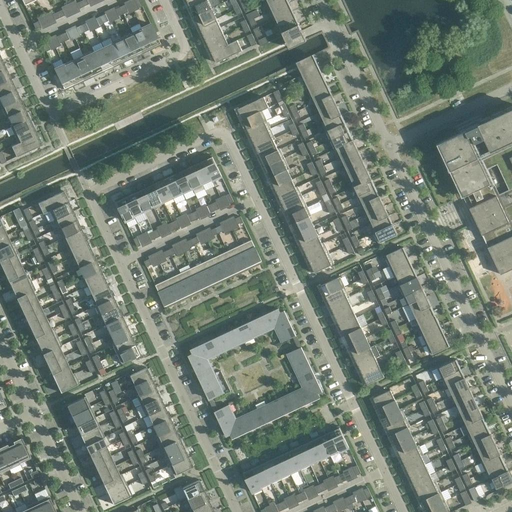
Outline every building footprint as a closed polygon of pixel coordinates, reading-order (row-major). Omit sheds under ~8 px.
[(138,8),(142,6),(139,0),(134,0),(135,0),(138,8)] [(210,0),(206,0),(191,7),(190,7),(189,8),(192,13),(193,12),(195,16),(212,8),(212,9),(214,8),(210,0)] [(249,7),(246,0),(241,3),(244,9),(249,7)] [(288,3),(287,0),(271,0),(268,2),(272,10),(288,3)] [(292,11),(288,3),(272,10),(276,19),(292,11)] [(212,8),(195,16),(195,17),(194,18),(196,23),(197,22),(200,27),(217,19),(212,9),(212,8)] [(302,31),(292,11),(276,19),(287,43),(290,49),(307,41),(304,35),(302,31)] [(221,27),(217,19),(200,27),(203,35),(204,35),(221,27)] [(160,45),(150,24),(141,28),(151,48),(152,47),(153,48),(160,45)] [(224,35),(221,27),(204,35),(203,35),(202,36),(205,41),(206,40),(208,44),(225,36),(224,35)] [(262,35),(258,27),(253,30),(257,38),(262,35)] [(151,48),(141,28),(132,33),(141,54),(147,51),(147,50),(151,48)] [(141,54),(132,33),(122,37),(131,57),(135,55),(136,56),(141,54)] [(227,34),(224,35),(225,36),(208,44),(212,53),(225,47),(229,45),(229,44),(231,43),(227,34)] [(131,57),(122,37),(112,42),(112,43),(113,43),(122,63),(128,60),(127,59),(131,57)] [(266,37),(258,41),(261,46),(269,43),(266,37)] [(237,40),(231,43),(229,44),(229,45),(225,47),(229,56),(236,53),(236,54),(242,51),(237,40)] [(113,43),(112,43),(103,48),(111,66),(115,64),(116,66),(122,63),(113,43)] [(229,56),(225,47),(212,53),(217,63),(220,61),(229,56)] [(111,66),(103,48),(93,52),(102,72),(108,69),(107,68),(111,66)] [(93,52),(93,51),(83,55),(92,75),(96,73),(97,75),(102,72),(93,52)] [(92,75),(83,55),(73,60),(83,81),(89,78),(88,77),(92,75)] [(299,67),(301,72),(305,81),(321,73),(317,65),(318,64),(316,59),(313,55),(296,63),(299,67)] [(83,81),(73,60),(63,65),(72,84),(76,82),(77,84),(83,81)] [(72,84),(63,65),(54,69),(64,90),(72,86),(71,85),(72,84)] [(0,71),(0,83),(11,78),(6,69),(0,71)] [(327,84),(321,73),(305,81),(310,91),(310,92),(327,84)] [(0,96),(16,89),(11,78),(0,83),(0,96)] [(332,95),(327,84),(310,92),(310,91),(308,92),(313,104),(316,103),(315,103),(332,95)] [(18,93),(16,89),(0,96),(0,105),(1,107),(20,98),(21,98),(19,93),(18,93)] [(336,104),(332,95),(315,103),(316,103),(320,112),(336,105),(336,104)] [(269,108),(264,97),(258,100),(251,103),(256,113),(262,110),(262,111),(269,108)] [(20,98),(1,107),(6,118),(8,117),(25,109),(24,107),(26,107),(24,102),(22,103),(20,98)] [(256,113),(251,103),(248,105),(248,104),(238,109),(243,119),(256,113)] [(280,106),(283,112),(288,110),(285,103),(280,106)] [(298,111),(294,104),(289,107),(293,113),(298,111)] [(336,104),(336,105),(320,112),(324,122),(341,114),(336,104)] [(511,108),(478,125),(479,125),(467,131),(466,130),(436,144),(461,197),(467,195),(479,220),(476,221),(501,274),(511,269),(511,108)] [(27,113),(25,109),(8,117),(12,125),(29,117),(29,118),(30,117),(28,112),(27,113)] [(262,110),(256,113),(243,119),(247,129),(248,129),(267,120),(262,111),(262,110)] [(345,123),(341,114),(324,122),(322,123),(326,132),(345,123)] [(29,117),(12,125),(10,126),(14,135),(33,126),(34,126),(32,121),(31,121),(29,118),(29,117)] [(271,129),(267,120),(248,129),(247,129),(246,129),(249,134),(250,134),(252,138),(271,129)] [(349,132),(345,123),(326,132),(330,140),(349,132)] [(299,126),(302,133),(307,130),(303,124),(299,126)] [(14,135),(18,143),(24,141),(37,135),(33,126),(14,135)] [(276,139),(271,129),(252,138),(256,147),(273,139),(273,140),(276,139)] [(353,140),(349,132),(330,140),(335,150),(337,149),(336,148),(353,140)] [(42,145),(37,135),(24,141),(29,150),(38,146),(39,146),(42,145)] [(273,139),(256,147),(257,149),(255,149),(257,154),(259,153),(261,158),(278,150),(278,149),(273,140),(273,139)] [(358,150),(353,140),(336,148),(337,149),(341,158),(358,150)] [(29,150),(24,141),(18,143),(11,146),(16,157),(22,154),(29,150)] [(312,141),(307,143),(310,150),(315,148),(312,141)] [(280,148),(278,149),(278,150),(261,158),(260,158),(262,163),(263,163),(265,167),(284,158),(280,148)] [(308,154),(305,148),(300,150),(304,157),(308,154)] [(363,160),(358,150),(341,158),(346,168),(363,160)] [(222,176),(212,155),(204,159),(205,160),(204,161),(213,180),(222,176)] [(290,169),(284,158),(265,167),(266,168),(264,169),(267,173),(268,173),(270,178),(287,170),(290,169)] [(367,169),(363,160),(346,168),(350,177),(367,169)] [(213,180),(204,161),(200,163),(199,161),(193,164),(203,185),(213,180)] [(307,164),(310,171),(315,169),(312,162),(307,164)] [(204,188),(203,185),(193,164),(187,167),(188,168),(184,170),(193,190),(195,193),(204,188)] [(326,173),(323,166),(318,168),(322,175),(326,173)] [(372,179),(367,169),(350,177),(354,186),(355,187),(372,179)] [(193,190),(184,170),(180,172),(179,170),(174,173),(183,193),(182,193),(183,194),(193,190)] [(270,178),(275,187),(292,179),(287,170),(270,178)] [(183,193),(174,173),(168,176),(168,177),(164,179),(173,197),(182,193),(183,193)] [(173,197),(164,179),(160,181),(160,180),(154,182),(163,202),(164,202),(173,197)] [(296,187),(292,179),(275,187),(274,188),(276,193),(277,192),(279,196),(296,188),(296,187)] [(376,188),(372,179),(355,187),(354,186),(352,187),(357,197),(376,188)] [(163,202),(154,182),(148,185),(149,186),(145,188),(153,207),(154,208),(164,203),(164,202),(163,202)] [(336,192),(332,185),(327,188),(331,194),(336,192)] [(298,186),(296,187),(296,188),(279,196),(283,205),(302,196),(298,186)] [(327,194),(323,186),(318,188),(322,196),(327,194)] [(153,207),(145,188),(141,190),(140,189),(134,191),(144,211),(153,207)] [(380,196),(376,188),(357,197),(361,206),(363,205),(363,204),(380,196)] [(68,201),(63,191),(53,196),(54,196),(51,197),(55,207),(68,201)] [(144,211),(134,191),(129,194),(129,196),(125,197),(135,217),(145,212),(144,211)] [(307,206),(302,196),(283,205),(284,206),(282,206),(284,211),(286,211),(288,215),(307,206)] [(385,207),(380,196),(363,204),(363,205),(367,214),(384,206),(384,207),(385,207)] [(55,207),(51,197),(44,200),(38,203),(43,214),(49,211),(49,210),(55,207)] [(123,197),(116,200),(126,221),(135,217),(125,197),(124,198),(123,197)] [(338,197),(333,199),(336,206),(341,204),(338,197)] [(73,211),(68,201),(55,207),(49,210),(49,211),(54,220),(56,219),(73,211)] [(312,216),(307,206),(288,215),(292,224),(309,216),(309,217),(312,216)] [(367,214),(371,223),(372,224),(388,216),(384,207),(384,206),(367,214)] [(75,215),(73,211),(56,219),(60,228),(77,220),(78,219),(76,214),(75,215)] [(346,215),(342,218),(345,224),(350,222),(346,215)] [(309,216),(292,224),(297,234),(314,226),(309,217),(309,216)] [(392,224),(388,216),(372,224),(371,223),(369,224),(374,233),(392,224)] [(21,217),(17,219),(21,227),(26,225),(21,217)] [(333,220),(336,227),(341,224),(338,218),(333,220)] [(77,220),(60,228),(58,229),(63,239),(65,238),(64,237),(81,229),(77,220)] [(393,223),(392,224),(374,233),(378,243),(379,243),(383,241),(398,234),(393,223)] [(318,235),(314,226),(297,234),(301,243),(318,235)] [(84,234),(81,229),(64,237),(65,238),(63,239),(67,249),(69,248),(86,240),(86,239),(87,238),(85,233),(84,234)] [(10,242),(7,234),(0,237),(0,247),(11,243),(10,242)] [(322,243),(318,235),(301,243),(302,245),(300,245),(302,250),(304,249),(305,252),(322,244),(322,243)] [(350,244),(347,237),(342,239),(346,246),(350,244)] [(88,244),(86,240),(69,248),(73,257),(90,249),(91,249),(92,248),(90,244),(88,244)] [(262,263),(252,240),(239,246),(250,269),(258,265),(257,264),(260,262),(261,264),(262,263)] [(13,241),(10,242),(11,243),(0,247),(0,261),(16,254),(18,253),(13,241)] [(324,242),(322,243),(322,244),(305,252),(310,263),(329,254),(324,242)] [(354,252),(350,244),(346,246),(349,254),(354,252)] [(250,269),(239,246),(227,251),(238,274),(246,271),(245,269),(248,268),(249,269),(250,269)] [(32,250),(35,256),(40,254),(37,247),(32,250)] [(384,256),(389,266),(408,258),(409,258),(404,247),(384,256)] [(90,249),(73,257),(79,267),(96,259),(95,258),(96,258),(94,253),(93,254),(91,249),(90,249)] [(238,274),(227,251),(215,257),(226,280),(234,276),(233,275),(236,273),(237,275),(238,274)] [(0,261),(0,262),(4,270),(4,271),(20,263),(16,254),(0,261)] [(43,261),(40,254),(35,256),(38,263),(43,261)] [(334,264),(329,254),(310,263),(311,264),(309,265),(312,273),(314,272),(315,273),(334,264)] [(226,280),(215,257),(204,262),(214,285),(222,282),(221,280),(224,279),(225,280),(226,280)] [(408,258),(389,266),(395,278),(397,277),(396,276),(413,268),(408,258)] [(100,269),(96,259),(79,267),(83,277),(100,269)] [(214,285),(204,262),(192,268),(202,291),(210,287),(209,286),(212,285),(213,286),(214,285)] [(25,272),(20,263),(4,271),(4,270),(3,271),(8,281),(25,273),(25,272)] [(202,291),(192,268),(180,274),(190,297),(198,293),(197,292),(200,290),(201,292),(202,291)] [(417,277),(413,268),(396,276),(397,277),(400,284),(400,285),(417,277)] [(102,273),(100,269),(83,277),(81,278),(85,288),(87,286),(104,278),(106,278),(103,273),(102,273)] [(366,277),(363,270),(358,273),(361,279),(366,277)] [(27,271),(25,272),(25,273),(8,281),(12,290),(31,281),(27,271)] [(190,297),(180,274),(168,279),(178,302),(186,299),(185,297),(189,296),(189,297),(190,297)] [(325,295),(326,296),(345,287),(340,277),(321,286),(322,287),(320,288),(323,296),(325,295)] [(422,287),(417,277),(400,285),(400,284),(398,285),(403,296),(422,288),(422,287)] [(87,286),(91,294),(108,286),(104,278),(87,286)] [(178,302),(168,279),(155,285),(166,308),(174,304),(173,303),(177,301),(177,303),(178,302)] [(35,290),(31,281),(12,290),(16,298),(33,290),(33,291),(35,290)] [(49,287),(52,293),(57,291),(54,284),(49,287)] [(110,291),(108,286),(91,294),(96,305),(113,297),(113,296),(114,295),(112,291),(110,291)] [(350,297),(345,287),(326,296),(330,305),(330,306),(347,298),(350,297)] [(422,287),(422,288),(403,296),(408,306),(410,305),(410,304),(427,296),(422,287)] [(33,290),(16,298),(21,309),(21,308),(38,300),(33,291),(33,290)] [(60,298),(57,291),(52,293),(55,300),(60,298)] [(433,311),(427,296),(410,304),(410,305),(416,319),(433,311)] [(115,302),(113,297),(96,305),(94,306),(98,315),(101,314),(100,314),(117,306),(119,306),(116,301),(115,302)] [(351,306),(347,298),(330,306),(330,305),(329,306),(331,311),(333,310),(334,314),(351,306)] [(42,310),(38,300),(21,308),(25,317),(25,318),(42,310)] [(58,306),(61,313),(66,310),(63,304),(58,306)] [(100,314),(101,314),(105,325),(122,317),(122,315),(123,315),(121,310),(120,311),(117,306),(100,314)] [(356,317),(351,306),(334,314),(339,325),(356,317)] [(279,308),(254,320),(261,334),(275,327),(280,312),(279,308)] [(47,319),(42,310),(25,318),(30,327),(47,319)] [(69,317),(66,310),(61,313),(65,319),(69,317)] [(296,335),(284,311),(280,312),(275,327),(282,341),(281,342),(296,335)] [(440,326),(433,311),(416,319),(423,332),(423,333),(440,325),(440,326)] [(127,326),(122,317),(105,325),(110,334),(127,326)] [(361,328),(356,317),(339,325),(340,326),(339,327),(341,332),(342,331),(344,336),(361,328)] [(388,324),(385,317),(380,319),(383,326),(388,324)] [(51,328),(47,319),(30,327),(34,337),(51,329),(51,328)] [(261,334),(254,320),(235,329),(241,343),(261,334)] [(391,322),(394,329),(399,327),(396,320),(391,322)] [(423,333),(423,332),(421,333),(426,345),(445,336),(444,335),(440,326),(440,325),(423,333)] [(131,336),(127,326),(110,334),(114,344),(131,336)] [(53,327),(51,328),(51,329),(34,337),(38,346),(57,337),(53,327)] [(402,333),(399,327),(394,329),(397,336),(402,333)] [(366,338),(361,328),(344,336),(349,345),(366,338)] [(241,343),(235,329),(215,338),(222,352),(241,343)] [(386,332),(389,339),(394,336),(391,330),(386,332)] [(445,335),(444,335),(445,336),(426,345),(431,355),(450,346),(445,335)] [(135,345),(131,336),(114,344),(118,353),(135,345)] [(62,346),(57,337),(38,346),(42,354),(59,346),(60,347),(62,346)] [(222,352),(215,338),(191,350),(193,354),(208,359),(222,352)] [(371,347),(366,338),(349,345),(354,355),(371,347)] [(75,343),(79,349),(83,347),(80,340),(75,343)] [(136,346),(135,345),(118,353),(123,363),(140,355),(140,354),(142,353),(138,345),(136,346)] [(59,346),(42,354),(47,364),(64,356),(60,347),(59,346)] [(87,353),(83,347),(79,349),(82,356),(87,353)] [(311,367),(302,347),(287,354),(287,355),(288,354),(297,374),(311,367)] [(376,358),(371,347),(354,355),(354,356),(353,357),(355,362),(356,361),(359,366),(376,358)] [(208,359),(193,354),(189,355),(200,380),(214,373),(208,359)] [(68,366),(64,356),(47,364),(51,374),(68,366)] [(380,367),(376,358),(359,366),(363,375),(380,367)] [(437,368),(442,379),(460,370),(461,370),(456,359),(437,368)] [(72,374),(68,366),(51,374),(55,382),(72,374)] [(322,391),(311,367),(297,374),(303,388),(318,393),(322,391)] [(384,377),(380,367),(363,375),(363,376),(361,376),(365,385),(367,384),(367,385),(384,377)] [(147,369),(146,368),(129,376),(134,386),(151,378),(151,377),(153,376),(149,368),(147,369)] [(460,370),(442,379),(446,388),(448,387),(448,386),(464,378),(461,370),(460,370)] [(74,373),(72,374),(55,382),(60,392),(79,384),(74,373)] [(223,393),(214,373),(200,380),(209,400),(224,393),(224,392),(223,393)] [(156,388),(151,378),(134,386),(138,395),(139,396),(156,388)] [(469,388),(464,378),(448,386),(448,387),(453,396),(469,388)] [(157,391),(156,388),(139,396),(138,395),(136,396),(141,406),(143,405),(143,404),(160,396),(160,397),(161,396),(159,391),(157,391)] [(318,393),(303,388),(289,394),(296,409),(320,397),(318,393)] [(474,398),(469,388),(453,396),(457,406),(474,398)] [(422,396),(419,389),(414,392),(417,398),(422,396)] [(378,407),(378,408),(395,400),(391,390),(374,398),(374,399),(372,400),(376,408),(378,407)] [(296,409),(289,394),(270,404),(276,418),(296,409)] [(85,396),(85,397),(66,405),(71,416),(72,416),(71,415),(90,406),(85,396)] [(143,404),(143,405),(141,406),(146,417),(148,416),(148,415),(165,407),(160,397),(160,396),(143,404)] [(427,400),(430,406),(435,404),(432,397),(427,400)] [(478,407),(474,398),(457,406),(462,415),(478,407)] [(400,409),(395,400),(378,408),(383,418),(400,410),(400,409)] [(419,403),(422,410),(427,408),(424,401),(419,403)] [(276,418),(270,404),(250,413),(257,427),(276,418)] [(438,411),(435,404),(430,406),(433,413),(438,411)] [(230,405),(218,410),(215,412),(226,436),(231,434),(236,419),(229,405),(230,405)] [(95,417),(90,406),(71,415),(72,416),(76,426),(95,417)] [(167,412),(165,407),(148,415),(148,416),(153,426),(170,418),(169,416),(171,416),(168,411),(167,412)] [(478,407),(462,415),(466,425),(483,417),(478,407)] [(402,408),(400,409),(400,410),(383,418),(387,426),(387,427),(406,418),(402,408)] [(430,414),(427,408),(422,410),(425,417),(430,414)] [(257,427),(250,413),(236,419),(231,434),(232,438),(257,427)] [(99,426),(95,417),(76,426),(81,435),(99,426)] [(436,419),(439,426),(444,423),(441,417),(436,419)] [(487,426),(483,417),(466,425),(470,433),(470,434),(487,426)] [(174,427),(170,418),(153,426),(157,435),(174,427)] [(410,427),(406,418),(387,427),(387,426),(386,427),(388,432),(389,431),(391,435),(408,427),(408,428),(410,427)] [(104,437),(99,426),(81,435),(85,445),(86,445),(102,438),(104,437)] [(349,447),(339,426),(331,430),(332,431),(331,432),(340,451),(349,447)] [(491,434),(487,426),(470,434),(470,433),(468,434),(472,444),(475,443),(474,442),(491,434)] [(176,432),(174,427),(157,435),(155,436),(160,447),(162,445),(162,446),(179,438),(179,437),(180,436),(178,432),(176,432)] [(408,427),(391,435),(396,445),(413,437),(408,428),(408,427)] [(340,451),(331,432),(327,434),(326,432),(320,435),(329,455),(330,456),(340,451)] [(496,444),(491,434),(474,442),(475,443),(479,452),(496,444)] [(329,455),(320,435),(314,438),(315,439),(311,441),(320,459),(329,455)] [(417,446),(413,437),(396,445),(400,455),(417,447),(417,446)] [(14,444),(11,446),(19,462),(29,457),(30,457),(21,438),(13,442),(14,444)] [(86,445),(85,445),(89,454),(106,446),(102,438),(86,445)] [(184,448),(179,438),(162,446),(162,445),(160,447),(165,458),(167,457),(167,456),(184,448)] [(436,440),(440,447),(445,444),(441,438),(436,440)] [(320,459),(311,441),(307,443),(306,441),(301,444),(310,464),(320,459)] [(310,464),(301,444),(295,447),(295,448),(291,450),(301,470),(311,465),(310,464)] [(500,454),(496,444),(479,452),(483,461),(483,462),(500,454)] [(7,445),(0,448),(0,450),(9,469),(20,464),(19,462),(11,446),(8,447),(7,445)] [(419,445),(417,446),(417,447),(400,455),(404,463),(421,455),(422,456),(424,455),(419,445)] [(111,456),(106,446),(89,454),(94,464),(111,456)] [(188,456),(184,448),(167,456),(167,457),(165,458),(169,465),(188,456)] [(0,473),(9,469),(0,450),(0,473)] [(135,456),(132,450),(127,452),(130,459),(135,456)] [(301,470),(291,450),(287,452),(287,451),(281,453),(291,474),(301,470)] [(291,474),(281,453),(275,456),(276,457),(272,459),(281,479),(291,474)] [(453,456),(456,463),(461,460),(458,453),(453,456)] [(504,462),(500,454),(483,462),(483,461),(481,462),(486,472),(488,471),(487,470),(504,462)] [(421,455),(404,463),(408,472),(425,464),(422,456),(421,455)] [(115,466),(111,456),(94,464),(98,474),(99,474),(99,473),(115,466)] [(188,457),(188,456),(169,465),(173,476),(193,467),(192,466),(194,465),(190,457),(188,457)] [(281,479),(272,459),(268,461),(267,460),(261,462),(271,482),(270,482),(271,484),(281,479)] [(271,482),(261,462),(256,465),(256,467),(252,468),(261,487),(270,482),(271,482)] [(508,471),(504,462),(487,470),(488,471),(491,479),(508,471)] [(430,475),(425,464),(408,472),(413,482),(413,483),(430,475)] [(119,475),(115,466),(99,473),(99,474),(103,483),(120,475),(119,475)] [(262,488),(261,487),(252,468),(251,469),(250,468),(243,471),(253,492),(262,488)] [(30,479),(39,475),(36,470),(29,474),(32,478),(30,479)] [(511,481),(511,478),(508,471),(491,479),(496,489),(497,489),(498,490),(504,488),(503,486),(511,481)] [(122,474),(119,475),(120,475),(103,483),(108,493),(108,494),(127,485),(122,474)] [(434,483),(430,475),(413,483),(413,482),(412,483),(414,488),(416,487),(417,491),(434,483)] [(199,481),(199,480),(182,488),(187,498),(204,490),(203,489),(205,488),(201,480),(199,481)] [(16,485),(14,481),(7,484),(10,488),(8,489),(16,485)] [(436,482),(434,483),(417,491),(422,501),(441,492),(436,482)] [(26,484),(18,488),(20,493),(27,490),(25,485),(26,484)] [(132,495),(127,485),(108,494),(108,493),(107,493),(113,504),(132,495)] [(475,486),(469,489),(475,501),(480,499),(475,486)] [(209,501),(204,490),(187,498),(191,508),(192,509),(209,501)] [(472,503),(466,491),(460,493),(466,505),(472,503)] [(445,501),(441,492),(422,501),(426,510),(445,501)] [(55,511),(49,496),(37,502),(42,511),(55,511)] [(210,511),(213,511),(209,501),(192,509),(191,508),(189,509),(190,511),(210,511)] [(447,511),(450,511),(445,501),(426,510),(427,511),(447,511)] [(42,511),(37,502),(26,507),(27,509),(28,511),(42,511)]
